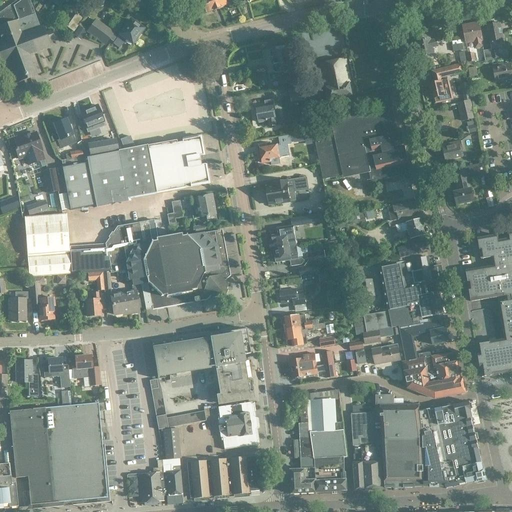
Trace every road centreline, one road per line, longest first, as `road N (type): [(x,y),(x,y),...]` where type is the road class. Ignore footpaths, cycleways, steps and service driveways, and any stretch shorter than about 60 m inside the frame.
road 1 (residential): [(260,314),(213,39)]
road 2 (residential): [(0,341),(260,314)]
road 3 (residential): [(393,8),(444,229)]
road 4 (residential): [(194,45),(2,119)]
road 5 (residential): [(260,314),(278,507)]
road 6 (unknown): [(237,179),(308,167),(318,197),(310,206),(243,219)]
road 7 (residential): [(213,39),(332,11),(393,8)]
road 8 (residential): [(479,387),(444,229)]
